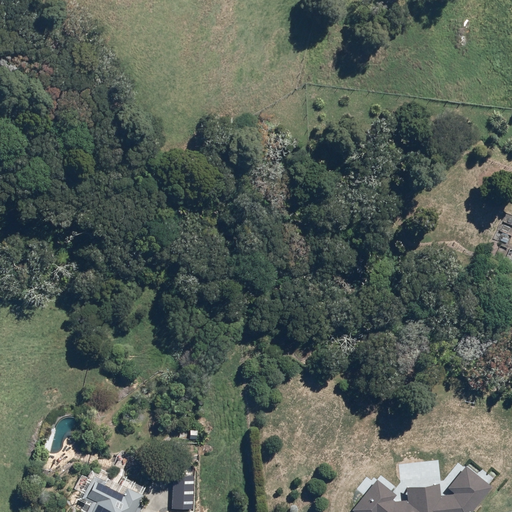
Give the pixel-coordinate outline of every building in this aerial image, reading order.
[(499,229),(495,237),(507,243),(511,235),(499,229)] [(510,251),(502,247),(496,260),(503,264),(510,251)] [(181,408),(190,409),(191,401),(182,400),(181,408)] [(180,428),(179,439),(197,441),(199,430),(180,428)] [(471,511),(493,487),(468,466),(449,487),(456,493),(454,495),(442,495),(441,485),(409,487),(410,501),(397,502),(395,500),(399,495),(381,480),(356,510),(358,511),(471,511)] [(140,511),(144,505),(141,504),(145,496),(143,494),(145,490),(121,478),(118,484),(109,479),(108,481),(96,475),(95,479),(92,477),(80,500),(88,504),(83,511),(140,511)] [(172,508),(183,509),(185,476),(174,475),(172,508)]
